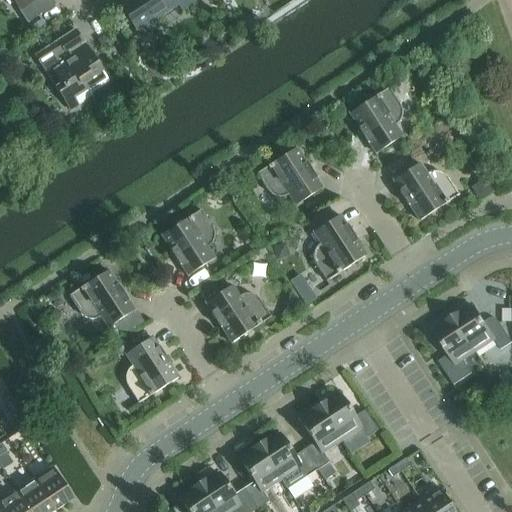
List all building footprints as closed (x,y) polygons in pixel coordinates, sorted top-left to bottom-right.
[(16,0),(21,7),(18,10),(27,23),(54,6),(49,0),(16,0)] [(182,11),(194,4),(191,0),(124,0),(118,4),(140,39),(159,27),(154,19),(177,4),(182,11)] [(38,18),(28,24),(33,32),(43,26),(38,18)] [(34,57),(55,89),(69,111),(92,97),(83,84),(101,72),(87,50),(72,59),(69,54),(83,44),(74,31),(46,49),(34,57)] [(349,115),(359,130),(358,131),(367,145),(368,144),(375,155),(401,138),(394,127),(395,126),(398,123),(399,122),(401,118),(401,117),(401,112),(401,111),(399,106),(388,89),(349,115)] [(295,207),(321,190),(314,179),(315,178),(306,164),(305,165),(295,150),(256,175),(267,192),(270,196),(271,196),(277,199),(281,199),(283,198),(287,197),(288,196),(295,207)] [(419,222),(458,196),(447,179),(443,176),(442,175),(438,173),(437,173),(432,173),(431,173),(427,175),(426,176),(419,165),(392,182),(399,193),(398,193),(407,207),(408,206),(419,222)] [(488,179),(473,189),(481,201),(495,191),(488,179)] [(212,228),(200,211),(161,237),(171,252),(170,253),(179,267),(180,266),(187,277),(213,260),(206,249),(207,248),(211,245),(211,244),(213,240),(213,239),(213,234),(213,233),(212,228)] [(326,282),(365,257),(355,241),(356,240),(347,227),(346,227),(339,217),(313,233),(320,245),(318,245),(315,248),(313,254),(312,255),(312,259),(313,261),(314,265),(326,282)] [(107,329),(134,312),(127,301),(128,300),(119,286),(118,287),(108,272),(68,297),(80,314),(83,318),(84,318),(88,320),(89,320),(94,321),(95,320),(99,319),(100,318),(107,329)] [(231,344),(270,319),(259,301),(256,298),(255,297),(250,295),(249,295),(244,295),(243,295),(239,297),(238,297),(231,287),(205,304),(212,315),(211,315),(220,329),(221,328),(231,344)] [(307,288),(297,295),(304,307),(315,300),(307,288)] [(452,319),(475,354),(494,342),(500,351),(511,344),(499,324),(488,330),(472,306),(452,319)] [(511,310),(503,310),(503,323),(511,323),(511,310)] [(475,354),(452,319),(432,332),(448,356),(438,363),(454,386),(472,375),(463,361),(475,354)] [(138,404),(177,379),(167,363),(168,363),(159,349),(158,349),(151,339),(125,356),(132,367),(131,367),(128,371),(127,372),(125,376),(125,377),(125,381),(125,383),(127,387),(138,404)] [(114,344),(112,350),(116,355),(122,356),(127,353),(128,347),(125,342),(119,341),(114,344)] [(318,406),(340,441),(359,429),(365,439),(377,431),(364,411),(354,418),(338,393),(318,406)] [(304,451),(317,471),(328,463),(322,454),(340,441),(318,406),(298,419),(314,444),(304,451)] [(19,429),(28,423),(20,412),(12,417),(19,429)] [(28,423),(19,429),(27,441),(35,435),(28,423)] [(257,445),(280,481),(299,468),(305,478),(317,471),(304,451),(293,457),(277,433),(257,445)] [(243,490),(256,510),(268,502),(261,493),(280,481),(257,445),(237,458),(254,483),(243,490)] [(404,459),(396,465),(400,472),(409,467),(404,459)] [(396,465),(387,471),(392,478),(400,472),(396,465)] [(33,480),(54,511),(72,499),(52,468),(33,480)] [(197,485),(214,511),(231,511),(239,508),(241,511),(253,511),(256,510),(243,490),(233,496),(217,472),(197,485)] [(53,511),(54,511),(33,480),(15,492),(28,511),(53,511)] [(359,489),(364,496),(373,490),(368,483),(359,489)] [(214,511),(197,485),(177,498),(186,511),(214,511)] [(364,496),(359,489),(351,494),(355,502),(364,496)] [(419,502),(426,511),(453,511),(438,489),(419,502)] [(0,508),(2,511),(28,511),(15,492),(0,501),(0,508)] [(426,511),(419,502),(403,511),(426,511)]
